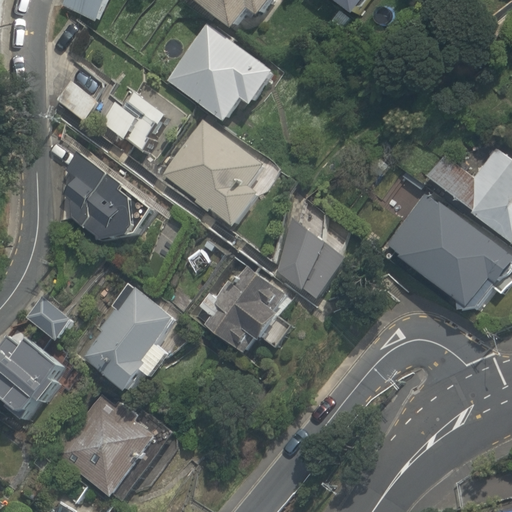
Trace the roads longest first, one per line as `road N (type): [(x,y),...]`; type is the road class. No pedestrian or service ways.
road 1 (residential): [(254,511),(392,359),(416,348),(441,360),(466,410)]
road 2 (residential): [(33,0),(26,98),(35,215),(29,251),(0,301)]
road 3 (tertiary): [(466,410),(408,455),(367,511)]
